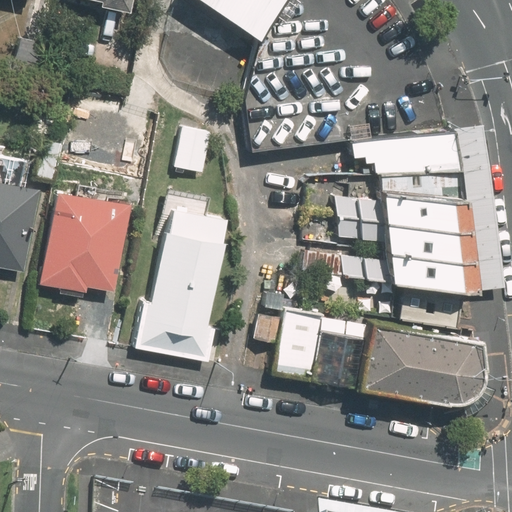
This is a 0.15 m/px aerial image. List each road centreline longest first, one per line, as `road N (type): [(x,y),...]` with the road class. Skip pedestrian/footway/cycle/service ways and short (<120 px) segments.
road 1 (tertiary): [(59,392),(482,469),(511,466)]
road 2 (residential): [(59,392),(43,449),(40,511)]
